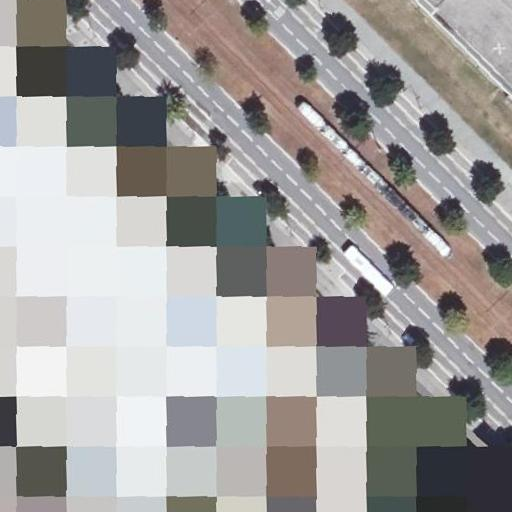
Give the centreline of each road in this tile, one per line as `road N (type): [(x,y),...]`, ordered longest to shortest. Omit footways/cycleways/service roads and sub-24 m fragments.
road 1 (secondary): [(103,0),(511,410)]
road 2 (secondary): [(511,254),(259,0)]
